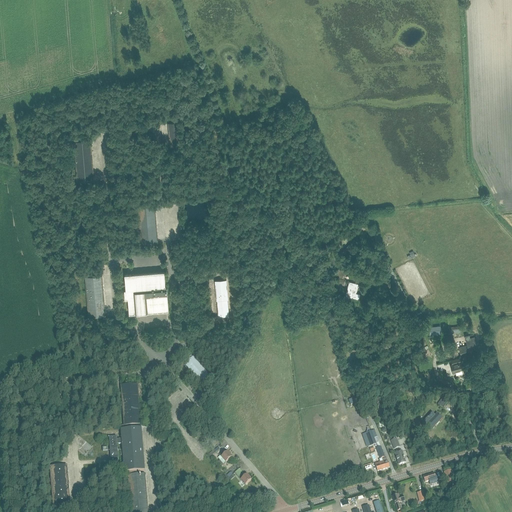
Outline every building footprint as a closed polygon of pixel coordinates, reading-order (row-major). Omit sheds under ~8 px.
[(177,123),(168,123),(170,147),(179,146),(177,123)] [(94,181),(92,151),(91,140),(74,142),(77,182),(94,181)] [(158,244),(155,203),(137,205),(141,245),(158,244)] [(342,252),(340,254),(344,257),(345,256),(350,251),(356,244),(357,243),(354,240),(352,241),(346,247),(342,252)] [(415,256),(413,251),(409,252),(410,254),(407,256),(409,259),(415,256)] [(129,314),(168,310),(169,310),(167,287),(166,287),(164,271),(125,274),(126,289),(124,289),(125,299),(128,298),(129,314)] [(95,316),(95,318),(98,318),(97,316),(106,316),(102,275),(85,277),(88,317),(95,316)] [(218,316),(226,316),(229,315),(226,280),(215,281),(218,316)] [(346,296),(350,297),(359,299),(360,294),(356,293),(358,283),(349,282),(346,296)] [(441,333),(440,325),(430,327),(431,334),(441,333)] [(471,338),(470,335),(469,334),(465,336),(468,345),(459,347),(461,355),(473,351),(472,347),(476,345),(477,347),(478,346),(475,337),(471,338)] [(212,379),(194,358),(193,357),(184,365),(185,366),(187,367),(186,367),(187,368),(203,386),(212,379)] [(456,374),(461,373),(462,373),(461,369),(463,369),(462,362),(451,365),(453,372),(455,371),(456,374)] [(121,394),(124,426),(141,424),(138,385),(121,386),(121,393),(120,393),(120,394),(121,394)] [(200,391),(196,394),(198,396),(198,397),(201,400),(202,399),(205,397),(200,391)] [(438,405),(443,408),(448,402),(442,399),(438,405)] [(63,420),(62,407),(54,408),(55,421),(63,420)] [(432,413),(421,423),(424,426),(427,424),(432,429),(443,419),(437,413),(435,416),(432,413)] [(128,472),(128,476),(140,475),(140,471),(145,471),(141,424),(124,426),(121,426),(122,440),(122,444),(123,451),(120,451),(121,456),(123,456),(124,472),(128,472)] [(375,430),(370,432),(364,434),(368,447),(377,444),(375,438),(377,437),(375,430)] [(399,447),(396,439),(395,440),(393,436),(390,438),(391,441),(394,450),(395,449),(399,448),(399,447)] [(117,445),(122,444),(122,440),(117,440),(117,437),(109,437),(111,462),(119,462),(117,445)] [(381,447),(377,449),(381,459),(385,457),(381,447)] [(226,453),(224,451),(220,454),(221,454),(220,455),(219,455),(221,458),(222,458),(225,462),(226,463),(226,462),(228,460),(232,457),(228,452),(226,453)] [(402,452),(396,454),(399,465),(406,463),(402,452)] [(387,461),(375,464),(378,472),(390,468),(387,461)] [(53,507),(70,506),(67,466),(49,467),(53,507)] [(451,471),(444,473),(448,484),(454,482),(451,471)] [(140,475),(128,476),(130,511),(148,511),(145,474),(140,475)] [(244,474),(239,478),(241,481),(245,485),(252,480),(247,475),(246,476),(244,474)] [(436,479),(434,474),(423,477),(425,482),(425,483),(430,481),(436,479)] [(423,492),(417,494),(419,503),(426,501),(423,492)] [(393,497),(394,501),(397,511),(402,510),(399,503),(405,501),(403,496),(400,498),(399,495),(393,497)] [(382,511),(380,502),(374,504),(376,511),(382,511)]
